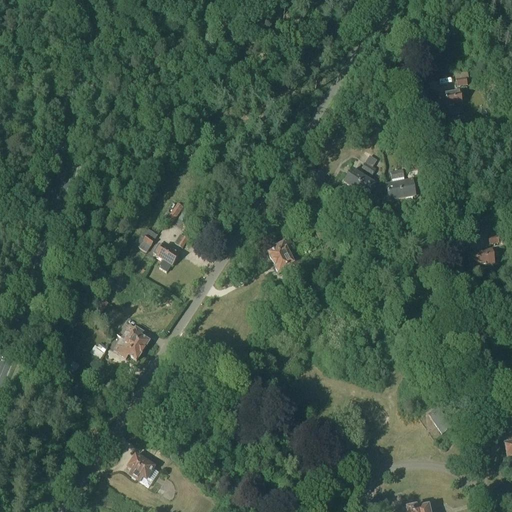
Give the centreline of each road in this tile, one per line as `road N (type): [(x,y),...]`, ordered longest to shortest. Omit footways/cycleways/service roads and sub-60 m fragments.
road 1 (primary): [(0,377),(61,191),(87,0)]
road 2 (residential): [(478,451),(433,212)]
road 3 (residential): [(362,464),(172,340)]
road 4 (unclassified): [(172,340),(284,166)]
road 5 (unclassified): [(60,511),(172,340)]
road 6 (residential): [(433,212),(402,63),(379,20)]
road 7 (unclassified): [(284,166),(379,20)]
road 8 (residential): [(433,212),(364,215),(284,166)]
